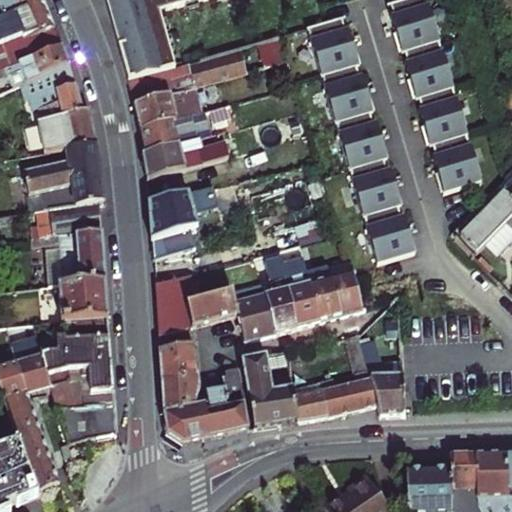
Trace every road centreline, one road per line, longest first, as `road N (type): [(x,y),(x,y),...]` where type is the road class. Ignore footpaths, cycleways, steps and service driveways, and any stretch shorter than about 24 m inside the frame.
road 1 (secondary): [(150,511),(292,447),(511,435)]
road 2 (tertiary): [(77,0),(121,142),(138,350)]
road 3 (residential): [(138,350),(210,338),(252,358),(364,329)]
road 4 (tertiary): [(138,350),(143,511)]
road 5 (unknown): [(126,203),(273,166)]
